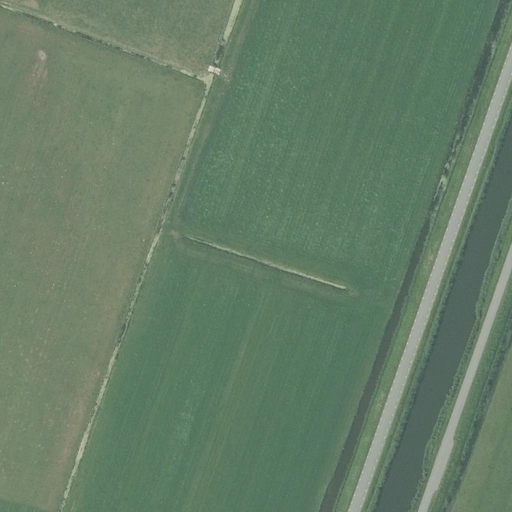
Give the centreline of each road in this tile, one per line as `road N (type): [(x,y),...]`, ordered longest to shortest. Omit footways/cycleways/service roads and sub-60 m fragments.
road 1 (tertiary): [(353,511),(511,57)]
road 2 (unclassified): [(424,511),(511,267)]
